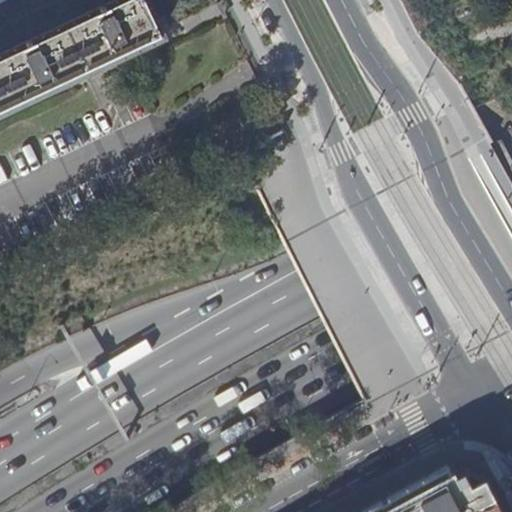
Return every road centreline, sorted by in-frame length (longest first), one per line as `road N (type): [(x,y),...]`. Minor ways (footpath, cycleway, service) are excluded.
road 1 (trunk): [(58,511),(338,349),(511,271)]
road 2 (residential): [(273,0),(359,191),(485,402)]
road 3 (secondary): [(511,301),(342,0)]
road 4 (trunk): [(267,290),(0,464)]
road 5 (trunk): [(267,290),(105,335),(0,391)]
road 6 (trunk): [(511,184),(267,290)]
road 7 (primary): [(276,511),(485,402)]
